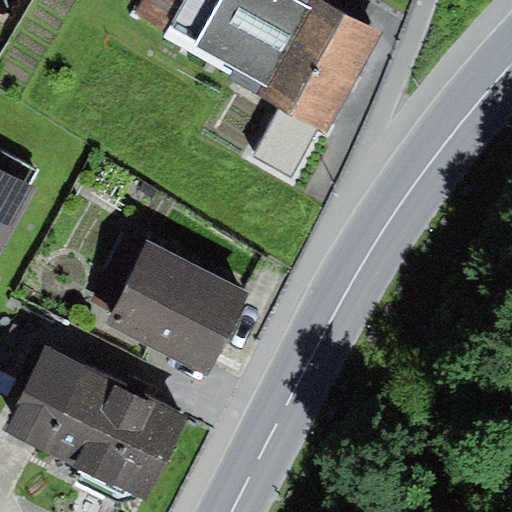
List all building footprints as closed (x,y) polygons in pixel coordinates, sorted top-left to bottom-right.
[(144,0),(135,18),(165,35),(185,0),(144,0)] [(380,33),(320,0),(185,0),(165,35),(327,127),(380,33)] [(0,263),(42,185),(0,162),(0,263)] [(253,293),(150,241),(147,247),(124,236),(91,303),(111,313),(106,323),(211,376),(253,293)] [(189,414),(45,347),(6,432),(149,498),(189,414)]
